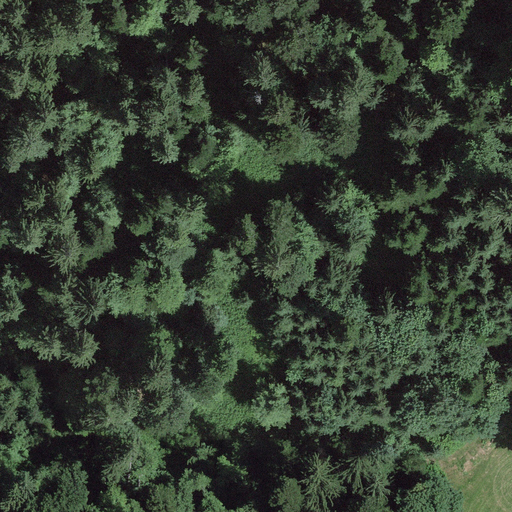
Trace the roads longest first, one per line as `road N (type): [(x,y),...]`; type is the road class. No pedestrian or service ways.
road 1 (track): [(511,331),(379,384),(340,384),(277,359),(202,293),(168,255),(130,173),(126,122),(138,63),(187,0)]
road 2 (track): [(277,359),(189,381),(0,480)]
road 3 (track): [(340,384),(456,481)]
